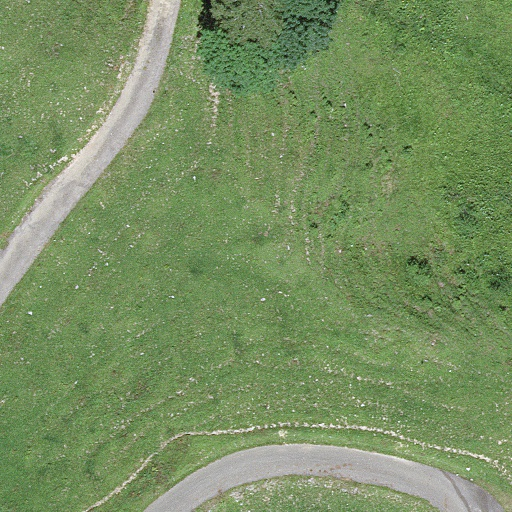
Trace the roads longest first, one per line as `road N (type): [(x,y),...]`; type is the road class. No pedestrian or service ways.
road 1 (track): [(468,511),(432,484),(368,464),(302,458),(253,462),(210,479),(164,511)]
road 2 (track): [(0,280),(135,93),(164,0)]
